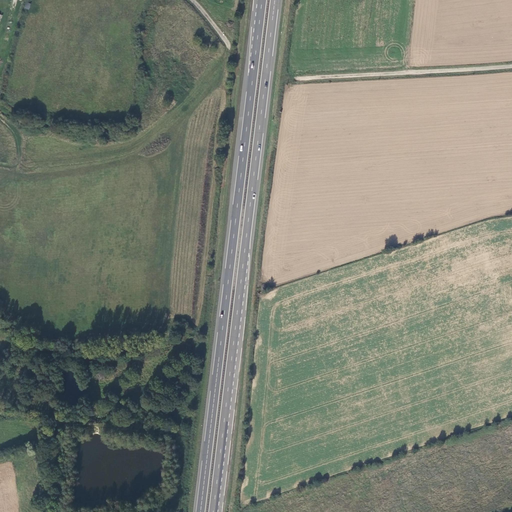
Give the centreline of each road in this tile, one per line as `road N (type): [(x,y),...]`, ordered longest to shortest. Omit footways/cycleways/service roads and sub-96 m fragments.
road 1 (trunk): [(262,0),(200,511)]
road 2 (trunk): [(213,511),(274,0)]
road 3 (track): [(191,0),(229,45),(175,112),(122,151),(27,163)]
road 4 (unclassified): [(511,65),(301,79)]
road 5 (track): [(163,511),(181,489),(181,433),(60,422)]
